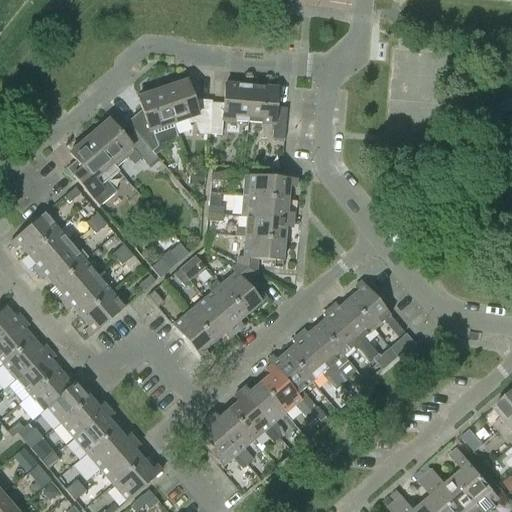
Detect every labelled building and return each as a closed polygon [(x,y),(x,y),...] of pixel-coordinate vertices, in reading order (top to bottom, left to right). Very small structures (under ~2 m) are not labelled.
[(387,147),(431,149),(435,77),(402,76),(401,85),(390,84),(387,147)] [(186,83),(162,91),(173,125),(188,120),(190,125),(195,123),(199,135),(208,136),(209,129),(211,105),(211,103),(193,101),(186,83)] [(222,122),(248,124),(251,88),(225,86),(223,106),(211,105),(209,129),(208,136),(221,137),(222,122)] [(251,88),(248,124),(273,126),(272,140),(284,141),(286,116),(275,115),(277,90),(251,88)] [(177,137),(173,125),(162,91),(137,99),(143,118),(131,128),(154,157),(177,137)] [(157,160),(155,158),(154,157),(134,133),(125,141),(109,121),(89,138),(118,173),(119,173),(116,169),(127,159),(133,167),(141,160),(148,168),(157,160)] [(118,173),(89,138),(69,155),(82,170),(73,178),(99,208),(116,194),(107,183),(118,173)] [(204,186),(205,173),(190,172),(189,184),(204,186)] [(225,183),(226,175),(211,173),(210,182),(225,183)] [(244,177),(242,198),(287,202),(289,189),(295,189),(296,181),(244,177)] [(69,205),(80,195),(75,189),(63,198),(69,205)] [(209,195),(207,215),(222,217),(222,209),(219,209),(220,196),(209,195)] [(240,218),(246,219),(293,223),(293,215),(286,214),(287,202),(242,198),(240,218)] [(27,257),(31,254),(58,231),(44,215),(10,244),(15,250),(19,247),(27,257)] [(90,231),(101,221),(96,215),(85,225),(90,231)] [(221,224),(222,217),(207,215),(207,222),(221,224)] [(235,238),(245,239),(284,242),(285,230),(292,230),(293,223),(246,219),(245,230),(235,229),(235,238)] [(106,226),(101,221),(90,231),(95,236),(106,226)] [(32,270),(37,276),(71,247),(58,231),(31,254),(27,257),(36,267),(32,270)] [(238,259),(237,266),(256,276),(257,261),(274,263),(273,269),(282,270),(284,242),(245,239),(243,260),(238,259)] [(75,244),(71,247),(37,276),(41,281),(45,278),(54,288),(84,263),(88,259),(75,244)] [(112,256),(117,261),(128,252),(123,246),(112,256)] [(177,264),(187,255),(179,246),(169,254),(177,264)] [(132,257),(128,252),(117,261),(121,267),(132,257)] [(179,271),(188,282),(204,270),(194,258),(179,271)] [(160,261),(151,269),(159,279),(169,271),(160,261)] [(84,263),(54,288),(62,298),(58,301),(63,307),(97,278),(84,263)] [(245,285),(256,276),(237,266),(232,270),(235,274),(220,288),(245,318),(266,300),(261,293),(256,298),(245,285)] [(182,287),(188,282),(179,271),(173,276),(182,287)] [(143,293),(155,283),(150,277),(138,286),(143,293)] [(80,319),(89,312),(110,294),(97,278),(63,307),(68,313),(72,309),(80,319)] [(245,318),(220,288),(215,282),(207,289),(211,295),(204,301),(234,336),(243,329),(238,323),(245,318)] [(348,301),(374,331),(383,323),(398,339),(404,334),(361,284),(355,289),(358,293),(348,301)] [(157,309),(163,303),(153,292),(147,297),(157,309)] [(110,294),(89,312),(80,319),(88,329),(84,332),(90,338),(124,310),(110,294)] [(204,301),(188,314),(214,344),(224,336),(228,341),(234,336),(204,301)] [(374,331),(348,301),(338,309),(335,305),(329,310),(372,361),(378,356),(364,339),(374,331)] [(0,341),(23,322),(18,316),(14,319),(5,309),(0,313),(0,341)] [(372,361),(329,310),(323,315),(327,319),(317,327),(343,357),(352,349),(366,366),(372,361)] [(204,352),(214,344),(188,314),(172,328),(202,363),(208,358),(204,352)] [(0,363),(2,366),(32,341),(24,331),(28,328),(23,322),(0,341),(0,363)] [(304,332),(298,337),(341,387),(347,382),(336,370),(346,362),(343,357),(317,327),(307,336),(304,332)] [(341,387),(298,337),(292,342),(296,346),(286,354),(311,384),(321,376),(335,392),(341,387)] [(405,351),(413,345),(406,337),(398,343),(405,351)] [(16,382),(49,353),(44,347),(41,351),(32,341),(2,366),(16,382)] [(49,353),(16,382),(29,397),(59,372),(50,362),(54,359),(49,353)] [(311,384),(286,354),(276,362),(273,358),(267,363),(270,367),(310,414),(316,409),(302,392),(311,384)] [(270,367),(264,372),(269,377),(259,386),(284,416),(294,407),(304,419),(310,414),(270,367)] [(67,382),(59,372),(29,397),(43,413),(46,410),(76,384),(71,378),(67,382)] [(59,425),(89,400),(81,390),(86,385),(81,379),(76,384),(46,410),(59,425)] [(239,394),(279,440),(284,435),(275,424),(284,416),(259,386),(249,394),(245,389),(239,394)] [(228,412),(253,442),(263,434),(273,445),(279,440),(239,394),(233,399),(238,404),(228,412)] [(494,426),(500,432),(511,421),(511,394),(494,410),(502,419),(494,426)] [(73,441),(108,411),(103,405),(98,409),(89,400),(59,425),(73,441)] [(108,411),(73,441),(86,456),(116,431),(107,421),(113,416),(108,411)] [(208,420),(248,467),(253,462),(243,450),(253,442),(228,412),(218,420),(214,415),(208,420)] [(318,424),(311,417),(304,423),(310,431),(318,424)] [(248,467),(208,420),(202,425),(207,430),(196,439),(222,469),(232,460),(242,471),(248,467)] [(511,433),(511,421),(500,432),(505,439),(511,433)] [(17,434),(23,429),(18,423),(7,433),(12,439),(17,434)] [(17,434),(21,440),(33,430),(28,424),(23,429),(17,434)] [(116,431),(86,456),(99,472),(134,442),(129,436),(124,440),(116,431)] [(483,446),(471,431),(462,438),(475,453),(483,446)] [(43,466),(54,456),(41,441),(30,450),(43,466)] [(112,487),(142,462),(134,452),(139,447),(134,442),(99,472),(112,487)] [(37,466),(24,451),(14,459),(27,474),(37,466)] [(490,511),(495,508),(493,505),(499,500),(490,489),(495,485),(472,457),(467,462),(457,451),(450,457),(463,472),(454,480),(481,511),(490,511)] [(59,462),(54,456),(43,466),(48,471),(59,462)] [(142,462),(112,487),(126,503),(161,473),(156,467),(151,471),(142,462)] [(49,482),(36,467),(28,474),(41,489),(49,482)] [(421,472),(414,477),(419,483),(426,478),(421,472)] [(454,511),(481,511),(454,480),(446,487),(433,472),(426,478),(454,511)] [(423,506),(428,511),(454,511),(426,478),(419,483),(432,499),(423,506)] [(65,491),(70,497),(81,488),(76,482),(65,491)] [(50,486),(41,493),(45,498),(53,498),(58,494),(50,486)] [(85,493),(81,488),(70,497),(74,502),(85,493)] [(135,511),(139,511),(153,500),(147,492),(141,498),(131,507),(135,511)] [(396,492),(389,498),(395,504),(402,498),(396,492)] [(0,511),(15,511),(2,497),(0,499),(0,511)] [(395,504),(401,511),(428,511),(423,506),(416,511),(413,511),(402,498),(395,504)]
